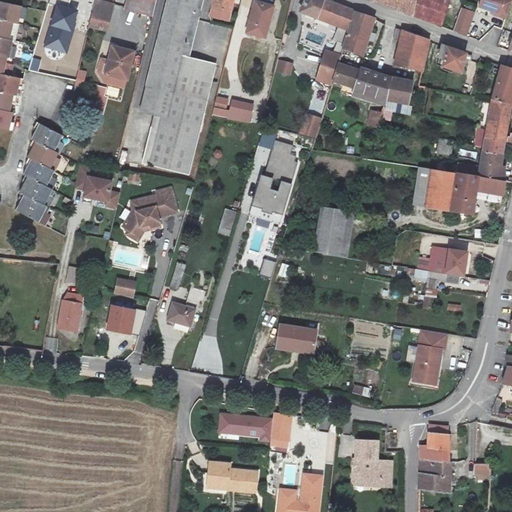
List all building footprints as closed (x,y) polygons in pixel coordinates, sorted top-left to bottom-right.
[(0,0),(0,17),(12,20),(17,21),(21,5),(0,0)] [(90,26),(107,30),(115,2),(104,0),(95,0),(94,6),(90,26)] [(157,0),(127,0),(125,10),(153,18),(157,0)] [(190,173),(206,100),(182,95),(191,56),(183,55),(186,41),(191,42),(193,33),(188,32),(190,22),(192,12),(201,14),(203,0),(167,0),(147,86),(167,91),(151,164),(190,173)] [(233,0),(213,0),(212,6),(231,11),(233,0)] [(273,6),(254,0),(246,32),(265,37),(273,6)] [(349,30),(355,12),(325,0),(304,0),(300,11),(349,30)] [(397,9),(412,15),(414,0),(374,0),(375,0),(398,8),(397,9)] [(449,2),(441,0),(414,0),(412,15),(435,24),(437,26),(441,27),(449,2)] [(511,0),(481,0),(479,7),(499,14),(498,16),(507,19),(511,0)] [(77,12),(56,6),(46,46),(66,52),(77,12)] [(231,11),(212,6),(209,16),(228,20),(231,11)] [(466,36),(476,13),(462,7),(453,31),(466,36)] [(192,12),(190,22),(198,24),(200,19),(201,14),(192,12)] [(343,50),(362,55),(374,19),(355,12),(349,30),(343,50)] [(0,34),(9,37),(12,20),(0,17),(0,34)] [(497,47),(503,30),(490,25),(484,43),(497,47)] [(394,64),(422,71),(429,40),(402,31),(394,64)] [(11,37),(9,37),(0,34),(0,53),(7,55),(11,37)] [(340,62),(342,55),(327,49),(328,46),(316,42),(314,50),(325,53),(317,79),(333,84),(340,62)] [(466,53),(447,47),(442,66),(461,72),(466,53)] [(134,54),(114,49),(107,77),(127,82),(134,54)] [(342,55),(340,62),(358,67),(365,69),(369,58),(362,56),(362,55),(343,50),(342,55)] [(215,62),(191,56),(182,95),(206,100),(215,62)] [(481,58),(476,57),(471,73),(476,75),(481,58)] [(293,63),(279,60),(276,71),(290,74),(293,63)] [(340,62),(333,84),(375,97),(369,125),(380,127),(382,117),(384,108),(390,76),(365,69),(358,67),(340,62)] [(394,64),(391,76),(413,81),(412,83),(419,85),(422,71),(394,64)] [(492,100),(510,103),(511,91),(511,69),(500,65),(492,98),(492,100)] [(0,72),(0,90),(16,94),(18,85),(23,86),(25,78),(3,73),(0,72)] [(392,109),(408,113),(412,83),(413,81),(391,76),(390,76),(384,108),(392,109)] [(412,83),(408,113),(420,116),(425,86),(419,85),(412,83)] [(18,95),(16,94),(0,90),(0,108),(10,111),(12,101),(17,102),(18,95)] [(217,96),(215,106),(226,108),(229,99),(217,96)] [(213,114),(228,118),(228,119),(249,124),(253,105),(232,100),(230,111),(215,108),(213,114)] [(505,133),(510,103),(492,100),(487,130),(485,137),(504,141),(505,133)] [(106,115),(109,105),(101,103),(98,113),(106,115)] [(12,112),(10,111),(0,108),(0,127),(13,130),(15,123),(10,122),(12,112)] [(392,109),(384,108),(382,117),(390,119),(392,109)] [(317,136),(321,119),(304,115),(300,132),(317,136)] [(34,140),(54,150),(62,135),(38,123),(34,130),(38,132),(34,140)] [(277,131),(265,128),(260,145),(272,148),(277,131)] [(501,155),(504,141),(485,137),(483,148),(483,151),(501,155)] [(436,138),(434,153),(450,155),(452,142),(436,138)] [(58,152),(54,150),(34,140),(30,147),(34,150),(30,158),(50,169),(58,152)] [(297,160),(295,159),(296,156),(290,154),(293,146),(275,141),(265,176),(263,176),(254,205),(284,214),(293,184),(290,184),(297,160)] [(479,177),(497,180),(501,155),(483,151),(481,166),(479,177)] [(62,172),(68,160),(58,155),(52,168),(62,172)] [(54,170),(50,169),(30,158),(26,165),(31,168),(26,176),(50,189),(54,190),(59,181),(51,177),(54,170)] [(456,161),(454,173),(479,177),(481,166),(456,161)] [(91,166),(81,165),(76,188),(86,190),(85,196),(108,201),(107,206),(118,208),(122,193),(110,191),(112,180),(89,176),(91,166)] [(413,204),(426,207),(432,169),(418,167),(413,204)] [(432,169),(426,207),(473,214),(476,191),(495,194),(494,203),(508,205),(511,186),(511,182),(508,182),(497,180),(479,177),(454,173),(432,169)] [(130,173),(128,182),(138,184),(140,175),(130,173)] [(43,204),(50,189),(26,176),(22,184),(27,186),(23,194),(43,204)] [(179,212),(173,188),(158,192),(159,195),(133,202),(135,209),(124,226),(130,229),(137,234),(142,226),(149,224),(151,224),(153,229),(162,227),(158,213),(163,212),(164,216),(179,212)] [(43,204),(23,194),(19,200),(24,203),(19,212),(38,222),(47,206),(43,204)] [(230,237),(237,212),(224,208),(217,234),(230,237)] [(355,214),(319,208),(312,251),(347,259),(355,214)] [(218,221),(212,219),(210,228),(215,229),(218,221)] [(501,233),(503,225),(497,223),(495,232),(501,233)] [(137,234),(130,229),(127,234),(139,241),(145,231),(153,229),(151,224),(149,224),(142,226),(137,234)] [(446,274),(446,272),(450,250),(433,247),(429,271),(446,274)] [(450,250),(446,272),(464,274),(467,253),(450,250)] [(275,263),(265,259),(260,274),(271,277),(275,263)] [(282,263),(278,275),(285,278),(290,266),(282,263)] [(186,268),(175,265),(170,288),(180,292),(186,268)] [(82,271),(72,268),(69,282),(80,285),(82,271)] [(459,276),(446,274),(429,271),(409,268),(407,276),(458,283),(459,276)] [(113,286),(111,296),(129,299),(131,289),(113,286)] [(186,305),(174,302),(169,318),(191,324),(195,308),(200,309),(205,289),(191,286),(186,305)] [(83,304),(65,301),(60,326),(78,330),(83,304)] [(448,303),(447,311),(461,312),(461,305),(448,303)] [(136,312),(114,307),(109,328),(132,333),(136,312)] [(314,330),(278,325),(275,350),(311,354),(314,330)] [(447,334),(408,327),(400,379),(435,385),(442,349),(445,350),(447,334)] [(371,389),(354,385),(353,393),(369,397),(371,389)] [(271,442),(274,418),(221,412),(218,433),(261,437),(261,441),(271,442)] [(289,446),(292,414),(275,412),(274,414),(274,418),(271,442),(271,444),(289,446)] [(431,426),(430,432),(449,434),(449,428),(431,426)] [(449,434),(430,432),(429,446),(421,445),(421,459),(450,461),(449,434)] [(380,442),(360,442),(360,460),(359,472),(356,472),(356,480),(356,482),(366,482),(367,484),(383,484),(384,482),(394,482),(395,461),(380,461),(380,442)] [(451,462),(450,461),(421,459),(420,488),(450,492),(451,462)] [(227,484),(227,489),(256,491),(258,472),(229,469),(229,464),(209,462),(207,482),(227,484)] [(474,474),(491,475),(492,463),(476,463),(474,474)] [(279,487),(276,511),(318,511),(323,474),(304,472),(302,489),(279,487)]
